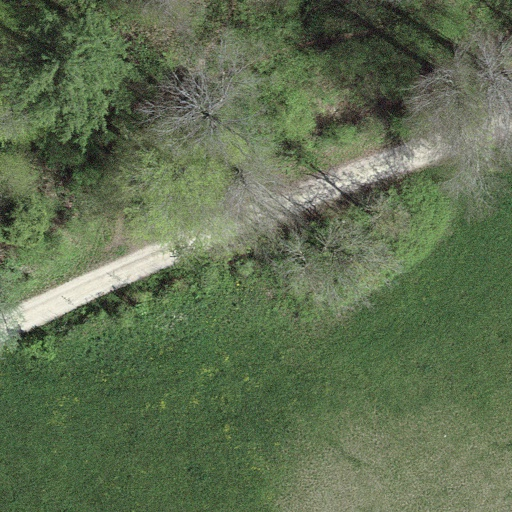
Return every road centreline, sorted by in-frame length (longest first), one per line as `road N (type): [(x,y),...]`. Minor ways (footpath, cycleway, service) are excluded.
road 1 (track): [(0,325),(238,221),(511,121)]
road 2 (track): [(87,287),(236,0)]
